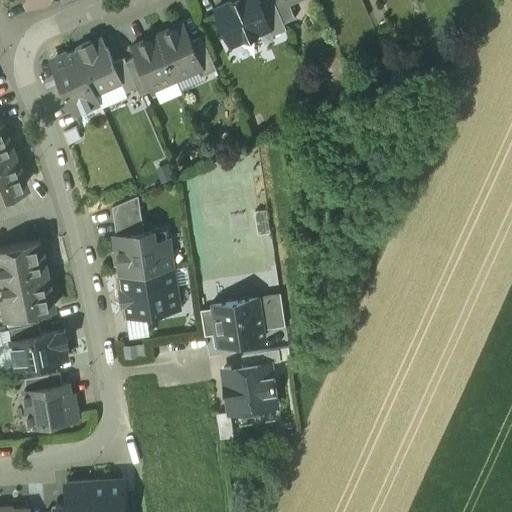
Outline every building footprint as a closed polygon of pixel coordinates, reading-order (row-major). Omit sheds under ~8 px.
[(240,0),(231,4),(230,2),(216,8),(231,44),(269,28),(270,27),(259,2),(258,0),(240,0)] [(284,22),(273,0),(262,0),(259,2),(270,27),(269,28),(272,35),(286,29),(284,22)] [(288,2),(286,0),(273,0),(284,22),(295,17),(289,2),(288,2)] [(183,22),(158,34),(177,78),(201,67),(202,66),(191,41),(183,22)] [(158,34),(132,45),(137,56),(151,89),(177,78),(158,34)] [(217,69),(202,36),(191,41),(202,66),(201,67),(204,74),(217,69)] [(104,45),(101,37),(76,47),(77,50),(96,92),(121,81),(113,62),(111,57),(112,56),(107,44),(104,45)] [(96,92),(77,50),(67,54),(66,52),(51,58),(74,113),(100,102),(96,92)] [(151,89),(137,56),(126,61),(137,86),(140,94),(151,89)] [(124,57),(113,62),(121,81),(126,91),(137,86),(126,61),(124,57)] [(0,124),(0,195),(24,186),(0,124)] [(76,127),(65,132),(69,141),(80,136),(76,127)] [(138,195),(113,206),(117,235),(133,232),(144,231),(138,195)] [(117,235),(115,235),(121,275),(172,267),(169,241),(168,241),(166,228),(144,231),(133,232),(117,235)] [(39,241),(0,249),(0,281),(7,316),(53,306),(39,241)] [(172,267),(121,275),(123,290),(121,290),(123,304),(125,304),(127,314),(178,307),(172,267)] [(260,295),(264,328),(285,325),(280,292),(260,295)] [(260,295),(212,302),(212,306),(216,333),(218,345),(266,338),(264,328),(260,295)] [(216,333),(212,306),(201,308),(205,335),(216,333)] [(38,323),(9,328),(11,340),(40,334),(38,323)] [(40,334),(11,340),(17,367),(67,357),(64,343),(68,343),(65,329),(40,334)] [(288,347),(243,354),(245,366),(270,362),(290,358),(288,347)] [(245,366),(223,369),(225,384),(224,384),(226,397),(227,397),(229,412),(277,405),(274,386),(275,386),(274,381),(273,381),(270,362),(245,366)] [(60,373),(25,378),(26,390),(62,385),(60,373)] [(26,390),(24,391),(30,426),(69,420),(69,416),(76,415),(73,395),(70,395),(68,384),(62,385),(26,390)] [(229,412),(217,414),(220,438),(233,436),(229,412)] [(124,511),(122,480),(90,483),(92,511),(124,511)] [(68,504),(56,505),(55,511),(92,511),(90,483),(66,484),(68,504)]
